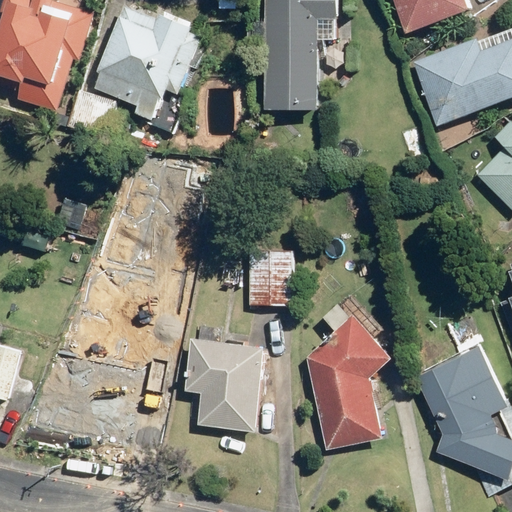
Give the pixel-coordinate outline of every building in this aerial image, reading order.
[(0,77),(24,86),(18,102),(58,116),(79,57),(85,59),(99,17),(50,0),(8,0),(0,25),(0,77)] [(262,107),(319,109),(320,41),(339,42),(339,0),(264,0),(264,25),(250,24),(250,41),(263,42),(262,107)] [(477,12),(472,0),(399,0),(411,35),(477,12)] [(184,97),(208,41),(195,36),(200,24),(165,9),(160,20),(128,6),(92,87),(159,116),(170,91),(184,97)] [(417,64),(440,128),(511,102),(511,44),(491,52),(487,40),(484,41),(483,40),(417,64)] [(124,104),(83,92),(71,131),(112,143),(124,104)] [(511,126),(499,140),(510,150),(481,180),(511,209),(511,126)] [(69,197),(59,222),(84,231),(93,206),(69,197)] [(202,227),(173,222),(161,297),(190,301),(202,227)] [(253,251),(251,307),(294,308),(296,253),(253,251)] [(397,361),(357,319),(343,304),(328,318),(342,333),(314,359),(329,453),(387,444),(377,380),(397,361)] [(122,380),(117,400),(148,408),(167,332),(80,311),(67,366),(122,380)] [(456,347),(461,359),(419,378),(438,419),(451,413),(438,454),(477,467),(491,498),(511,487),(511,407),(504,389),(487,352),(479,336),(456,347)] [(207,396),(204,427),(263,433),(271,348),(197,341),(192,395),(207,396)] [(26,352),(0,344),(0,399),(13,403),(26,352)]
